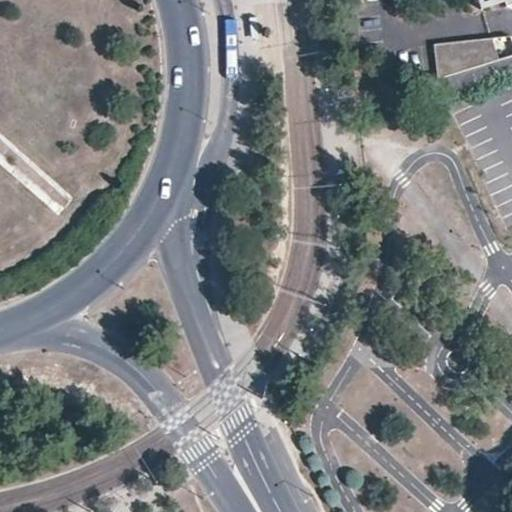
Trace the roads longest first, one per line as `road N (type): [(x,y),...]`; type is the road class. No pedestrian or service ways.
road 1 (secondary): [(284,511),(225,384),(159,199)]
road 2 (secondary): [(28,320),(107,347),(146,374),(241,511)]
road 3 (primary): [(159,199),(191,85),(180,0)]
road 4 (primary): [(28,320),(80,290),(125,249),(159,199)]
